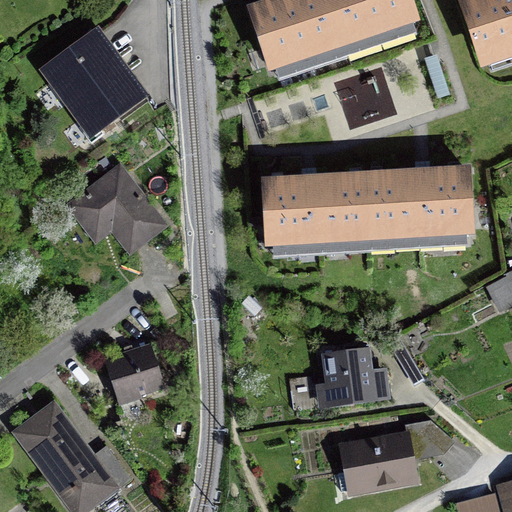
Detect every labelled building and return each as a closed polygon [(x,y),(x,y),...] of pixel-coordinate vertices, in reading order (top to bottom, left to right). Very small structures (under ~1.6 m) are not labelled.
[(422,20),(414,0),(262,0),(246,6),(269,72),(422,20)] [(511,52),(511,0),(473,0),(465,3),(485,61),(511,52)] [(93,134),(143,97),(96,34),(45,71),(85,125),(86,124),(93,134)] [(416,172),(366,175),(370,240),(470,234),(466,169),(416,172)] [(104,216),(131,250),(162,226),(120,170),(72,207),(88,228),(104,216)] [(370,240),(366,175),(266,181),(270,246),(370,240)] [(511,304),(511,271),(506,275),(510,283),(492,292),(502,310),(511,304)] [(388,344),(401,366),(412,359),(399,337),(388,344)] [(105,361),(118,399),(140,392),(140,395),(164,387),(151,346),(105,361)] [(369,348),(322,355),(329,408),(385,400),(381,370),(372,371),(369,348)] [(132,480),(109,449),(89,464),(73,443),(78,440),(54,407),(18,434),(67,499),(70,497),(81,511),(98,499),(94,494),(109,483),(115,492),(132,480)] [(352,472),(339,474),(342,492),(415,479),(410,453),(432,449),(436,444),(442,450),(452,440),(430,421),(418,435),(348,448),(352,472)]
